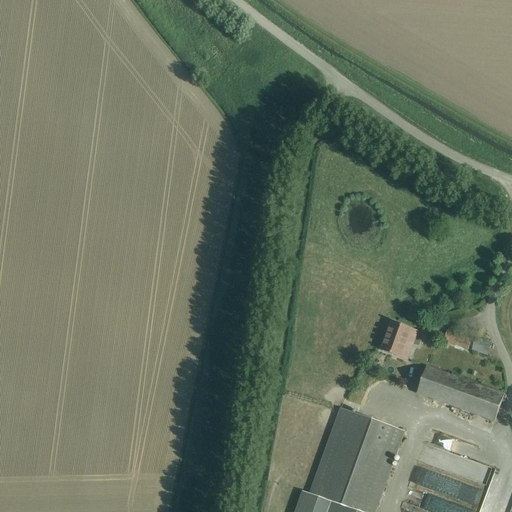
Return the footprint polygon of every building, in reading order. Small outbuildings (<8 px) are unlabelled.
[(386,336),(381,351),(407,360),(409,355),(404,354),(411,335),(416,336),(418,332),(392,322),(386,336)] [(467,349),(471,339),(449,332),(446,341),(467,349)] [(476,339),(472,350),(488,356),(492,345),(476,339)] [(495,422),(505,396),(426,366),(416,393),(495,422)] [(416,413),(436,418),(437,412),(418,407),(416,413)] [(373,511),(403,432),(341,410),(310,495),(308,495),(304,493),(304,494),(297,511),(373,511)] [(482,464),(461,456),(466,445),(433,432),(421,461),(474,483),(482,464)] [(417,505),(417,504),(436,511),(441,499),(413,488),(408,501),(417,505)]
